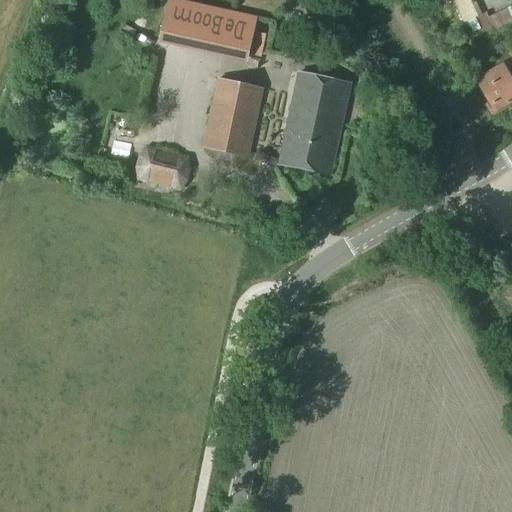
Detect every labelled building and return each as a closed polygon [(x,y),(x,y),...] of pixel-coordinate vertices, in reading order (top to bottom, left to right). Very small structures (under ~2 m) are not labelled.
[(257,18),(176,0),(168,0),(158,43),(247,62),(257,18)] [(502,66),(476,81),(489,105),(486,107),(491,117),(511,105),(511,79),(510,80),(502,66)] [(350,86),(298,75),(277,165),(330,177),(350,86)] [(246,159),(262,91),(218,81),(202,149),(246,159)] [(190,172),(188,159),(147,149),(139,158),(135,172),(140,181),(180,191),(188,182),(190,172)]
